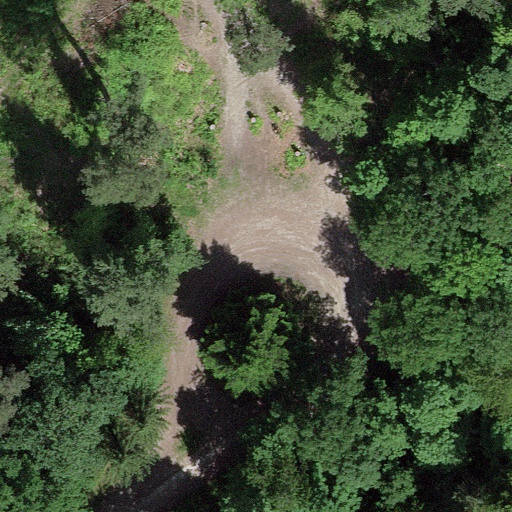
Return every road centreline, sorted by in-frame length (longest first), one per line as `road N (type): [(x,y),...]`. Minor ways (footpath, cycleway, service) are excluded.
road 1 (track): [(379,314),(365,280),(314,220),(251,229),(196,271),(176,429),(182,474)]
road 2 (track): [(129,511),(379,314)]
road 3 (track): [(314,220),(339,155),(214,0)]
road 4 (track): [(379,314),(511,218)]
